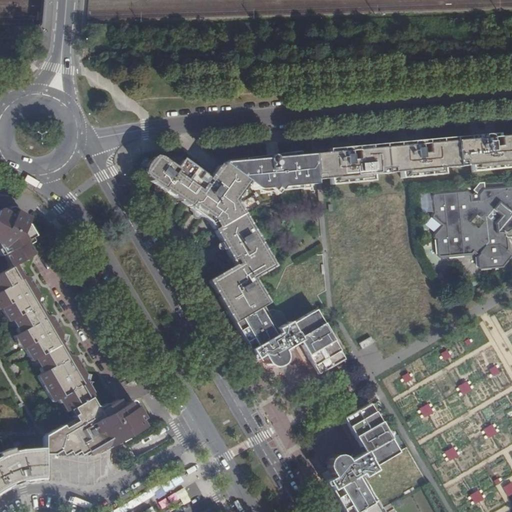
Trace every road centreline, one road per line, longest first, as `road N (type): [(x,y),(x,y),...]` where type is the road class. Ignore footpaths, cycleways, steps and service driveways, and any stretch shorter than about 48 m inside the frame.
road 1 (residential): [(511,91),(72,138)]
road 2 (secondary): [(298,511),(125,209),(72,138)]
road 3 (secondary): [(33,171),(89,227),(207,430)]
road 4 (residential): [(207,430),(88,500),(53,487),(0,503)]
